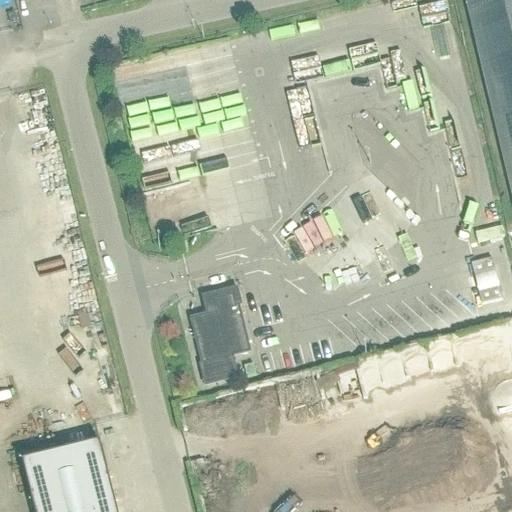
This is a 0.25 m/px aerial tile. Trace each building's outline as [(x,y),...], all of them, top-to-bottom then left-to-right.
[(511,0),(465,0),(511,197),(511,0)] [(374,53),(377,63),(403,56),(400,45),(374,53)] [(389,256),(428,222),(391,179),(368,200),(388,222),(372,237),(389,256)] [(347,217),(368,231),(376,218),(356,204),(347,217)] [(492,261),(471,267),(481,307),(502,302),(492,261)] [(251,356),(236,295),(214,300),(218,315),(191,322),(202,368),(208,389),(238,382),(233,361),(251,356)] [(263,368),(277,367),(276,346),(262,347),(263,368)] [(214,392),(205,394),(211,414),(220,411),(214,392)] [(116,511),(100,446),(23,466),(34,511),(116,511)]
